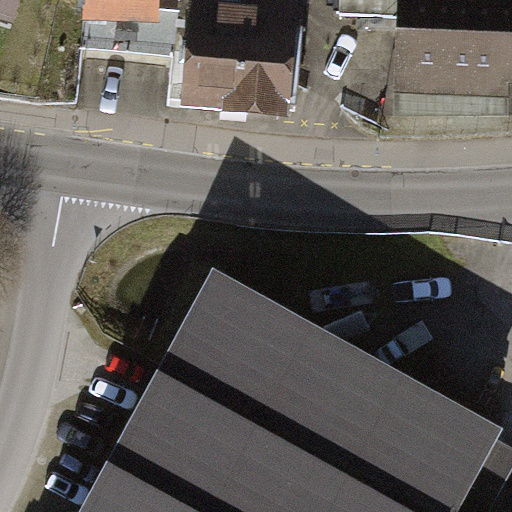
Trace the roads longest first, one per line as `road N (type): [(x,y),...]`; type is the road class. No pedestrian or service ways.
road 1 (tertiary): [(70,166),(285,195),(511,193)]
road 2 (residential): [(70,166),(38,337),(0,470)]
